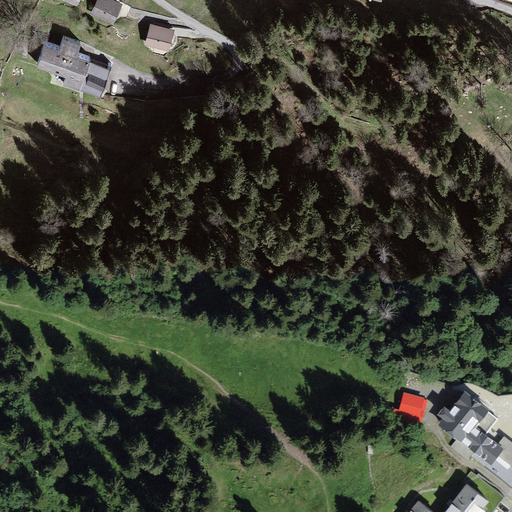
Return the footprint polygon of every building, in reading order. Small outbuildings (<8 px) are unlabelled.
[(121,4),(112,0),(98,0),(93,12),(113,22),(121,4)] [(176,30),(151,23),(145,46),(152,47),(150,54),(164,57),(166,49),(171,50),(176,30)] [(83,44),(64,37),(61,46),(47,41),(39,66),(67,75),(65,83),(98,95),(110,62),(81,52),(83,44)] [(427,396),(404,390),(398,410),(421,417),(427,396)] [(500,411),(475,391),(465,403),(468,405),(462,412),(455,406),(448,415),(452,419),(447,425),(498,467),(506,457),(511,461),(511,436),(506,442),(487,426),(500,411)] [(502,503),(478,483),(454,511),(502,511),(498,508),(502,503)] [(441,511),(427,500),(417,511),(441,511)]
